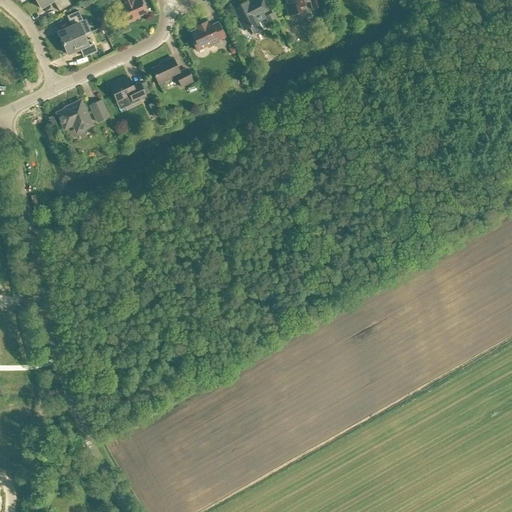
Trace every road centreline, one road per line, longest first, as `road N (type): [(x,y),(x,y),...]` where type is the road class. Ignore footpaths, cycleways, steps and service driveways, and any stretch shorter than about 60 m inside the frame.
road 1 (unclassified): [(128,511),(56,360),(15,149),(0,115)]
road 2 (residential): [(53,86),(145,45),(166,12)]
road 3 (track): [(77,415),(40,413),(31,511)]
